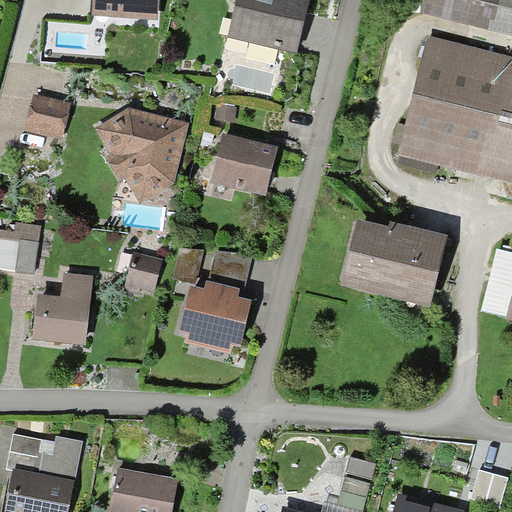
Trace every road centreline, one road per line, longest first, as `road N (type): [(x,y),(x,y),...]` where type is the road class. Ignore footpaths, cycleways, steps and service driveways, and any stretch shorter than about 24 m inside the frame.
road 1 (residential): [(251,412),(359,0)]
road 2 (residential): [(0,399),(251,412)]
road 3 (residential): [(251,412),(458,427)]
